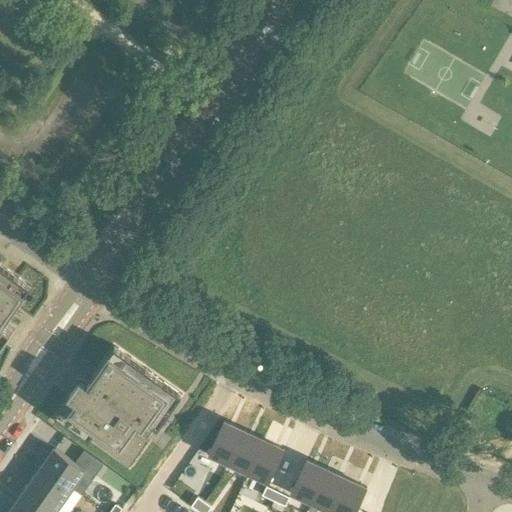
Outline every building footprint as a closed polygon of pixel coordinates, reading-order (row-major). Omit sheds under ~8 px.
[(0,347),(3,344),(2,343),(11,331),(4,326),(31,287),(0,264),(0,347)] [(87,385),(79,380),(68,396),(55,415),(130,469),(150,441),(139,434),(147,422),(158,430),(176,404),(157,391),(164,382),(149,372),(150,371),(114,346),(90,381),(87,385)] [(224,422),(209,455),(229,464),(245,431),(224,422)] [(245,431),(229,464),(249,473),(264,440),(245,431)] [(264,440),(249,473),(269,483),(284,450),(264,440)] [(53,448),(41,466),(73,489),(86,471),(53,448)] [(307,460),(292,493),(312,503),(327,470),(307,460)] [(41,466),(28,484),(61,507),(73,489),(41,466)] [(327,470),(312,503),(331,511),(347,479),(327,470)] [(347,479),(331,511),(355,511),(367,488),(347,479)] [(268,483),(264,492),(276,498),(280,488),(268,483)] [(16,501),(30,511),(57,511),(61,507),(28,484),(16,501)] [(202,488),(195,498),(203,504),(210,494),(202,488)] [(280,488),(276,498),(287,503),(292,494),(280,488)] [(195,498),(187,509),(192,511),(197,511),(203,504),(195,498)] [(8,511),(30,511),(16,501),(8,511)]
